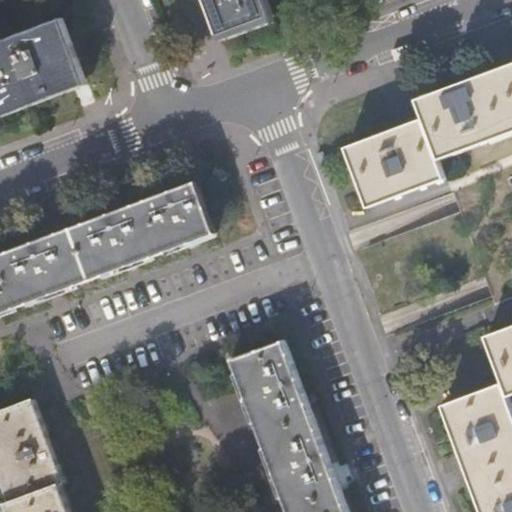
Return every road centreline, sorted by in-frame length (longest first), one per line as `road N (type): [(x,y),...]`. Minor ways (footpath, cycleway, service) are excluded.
road 1 (residential): [(263,87),(416,511)]
road 2 (residential): [(491,0),(316,67)]
road 3 (residential): [(163,123),(0,183)]
road 4 (residential): [(163,123),(118,0)]
